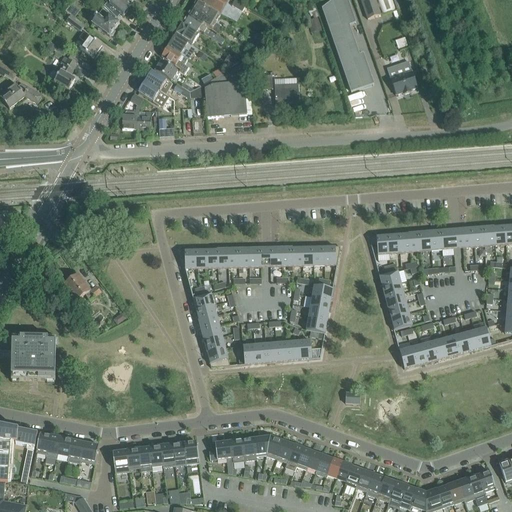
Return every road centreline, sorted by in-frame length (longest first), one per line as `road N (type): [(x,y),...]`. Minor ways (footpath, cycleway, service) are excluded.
road 1 (residential): [(209,421),(159,226),(163,216),(511,188)]
road 2 (unclassified): [(87,139),(113,154),(511,124)]
road 3 (residential): [(511,438),(427,468),(273,414),(209,421)]
road 4 (residential): [(209,421),(107,433),(0,412)]
road 5 (unclassified): [(87,139),(167,0)]
